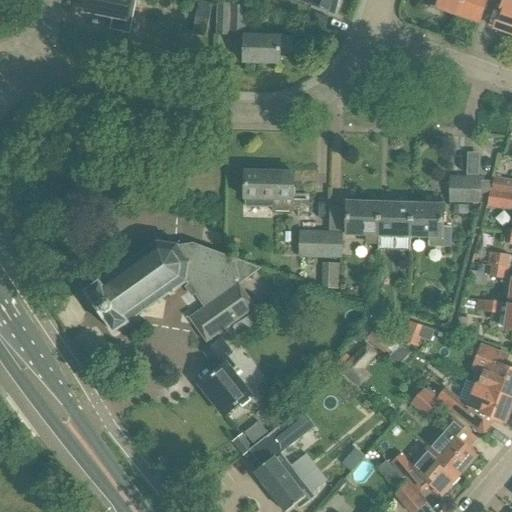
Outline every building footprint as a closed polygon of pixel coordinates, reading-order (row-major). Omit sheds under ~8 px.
[(87,0),(85,12),(114,18),(111,30),(129,33),(136,0),(87,0)] [(298,0),(335,14),(339,0),(298,0)] [(442,9),(459,15),(464,0),(434,0),(431,9),(441,13),(442,9)] [(464,0),(459,15),(480,22),(487,0),(464,0)] [(511,0),(510,0),(509,2),(505,1),(496,28),(503,30),(501,35),(511,38),(511,0)] [(199,6),(193,34),(206,37),(212,9),(199,6)] [(232,7),(232,32),(246,33),(246,8),(232,7)] [(246,37),(246,65),(281,65),(282,38),(246,37)] [(246,200),(246,207),(274,208),(274,212),(309,213),(309,201),(294,201),(295,174),(247,173),(246,200)] [(466,178),(452,178),(452,203),(466,203),(466,178)] [(466,178),(466,203),(480,203),(481,178),(466,178)] [(495,179),(495,181),(492,192),(505,193),(511,194),(511,180),(506,180),(495,179)] [(511,194),(505,193),(503,207),(511,208),(511,194)] [(349,203),(348,237),(380,237),(381,204),(349,203)] [(412,238),(413,205),(381,204),(380,237),(412,238)] [(429,239),(429,247),(430,247),(430,246),(451,247),(451,227),(452,227),(452,225),(444,225),(445,206),(413,205),(412,238),(429,239)] [(470,205),(454,206),(454,215),(470,214),(470,205)] [(301,257),(329,258),(330,233),(302,232),(301,257)] [(344,234),(330,233),(329,258),(343,259),(344,234)] [(86,294),(88,297),(96,307),(105,321),(113,331),(113,332),(115,335),(117,333),(117,332),(126,326),(129,325),(128,324),(145,313),(146,315),(148,314),(147,312),(158,303),(160,306),(161,304),(160,302),(172,294),(173,296),(175,295),(174,292),(186,284),(203,309),(190,319),(207,344),(256,309),(239,284),(261,269),(194,245),(181,248),(182,246),(178,245),(177,247),(158,246),(158,244),(156,244),(156,247),(144,255),(142,253),(140,254),(142,256),(130,264),(129,262),(127,263),(128,265),(117,273),(115,271),(113,272),(115,274),(99,285),(98,285),(96,287),(86,294)] [(490,254),(488,263),(492,264),(510,266),(511,257),(490,254)] [(325,264),(325,273),(338,273),(338,265),(325,264)] [(492,264),(490,278),(508,280),(510,266),(492,264)] [(511,305),(488,302),(487,311),(509,314),(507,330),(511,330),(511,305)] [(374,311),(358,334),(368,342),(369,340),(385,353),(398,336),(381,322),(385,314),(374,311)] [(459,319),(457,331),(471,333),(473,321),(459,319)] [(424,327),(412,323),(405,342),(417,346),(424,327)] [(204,353),(219,371),(200,386),(224,416),(239,405),(242,408),(251,401),(249,397),(251,395),(231,371),(235,368),(225,355),(230,351),(222,340),(204,353)] [(372,380),(362,370),(378,356),(369,346),(342,370),(361,390),(372,380)] [(488,370),(481,386),(511,397),(511,371),(501,367),(506,356),(484,347),(476,366),(488,370)] [(511,397),(481,386),(479,385),(473,400),(469,398),(465,398),(461,401),(448,390),(439,401),(450,410),(461,419),(463,420),(484,437),(497,419),(506,423),(511,408),(511,397)] [(430,418),(441,406),(426,392),(415,405),(430,418)] [(252,448),(249,451),(263,467),(254,474),(283,511),(285,511),(295,505),(298,509),(314,497),(282,455),(305,437),(290,418),(252,448)] [(429,449),(459,475),(476,456),(467,448),(475,438),(454,420),(451,424),(429,449)] [(242,436),(234,443),(244,455),(249,451),(252,448),(242,436)] [(414,467),(403,454),(392,463),(405,478),(415,469),(422,476),(443,494),(459,475),(429,449),(414,467)] [(398,474),(389,483),(394,488),(403,479),(398,474)] [(416,511),(425,505),(407,482),(397,495),(410,511),(416,511)]
